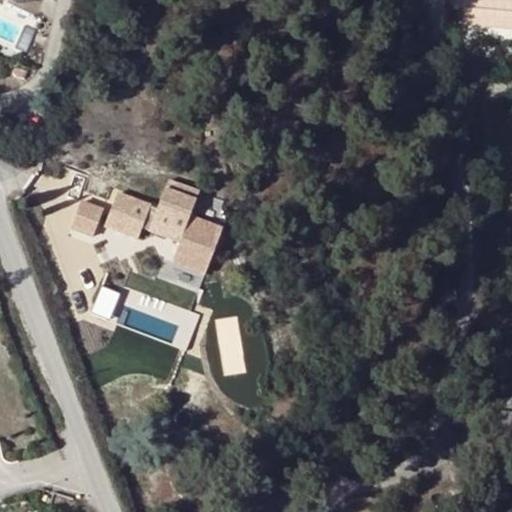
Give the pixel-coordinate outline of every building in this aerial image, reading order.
[(507,0),(462,0),(461,15),(507,19),(511,19),(511,2),(507,3),(507,0)] [(16,66),(12,74),(24,79),(27,71),(16,66)] [(158,205),(120,190),(108,220),(138,232),(142,224),(181,239),(195,203),(164,191),(158,205)] [(98,237),(109,207),(83,197),(72,227),(98,237)] [(96,238),(129,261),(141,244),(108,221),(96,238)]
